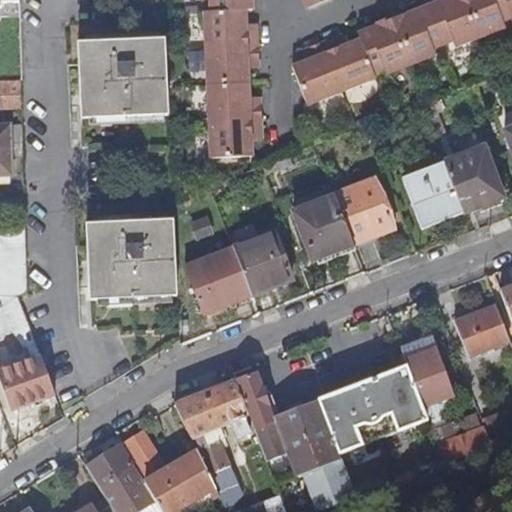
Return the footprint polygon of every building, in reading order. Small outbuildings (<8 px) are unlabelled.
[(262,136),(260,105),(249,106),(249,99),(248,70),(247,63),(258,63),(256,32),(246,32),(245,26),(245,11),(252,11),(251,0),(202,0),(202,2),(210,2),(210,13),(203,13),(210,160),(252,158),(251,143),(251,136),(262,136)] [(305,62),(292,67),(307,106),(341,93),(375,79),(373,73),(383,69),(385,75),(410,65),(434,56),(432,50),(452,42),(455,48),(479,38),(504,28),(501,22),(511,18),(511,19),(511,0),(442,0),(392,20),(392,18),(376,24),(377,26),(357,34),(360,40),(346,46),(340,48),(336,38),(307,50),(311,60),(305,62)] [(304,0),(308,8),(328,0),(304,0)] [(342,36),(336,38),(340,48),(346,46),(342,36)] [(80,119),(166,115),(162,40),(76,44),(80,119)] [(307,50),(301,52),(305,62),(311,60),(307,50)] [(0,108),(21,107),(20,80),(0,80),(0,108)] [(10,153),(22,153),(21,126),(9,126),(9,124),(0,124),(0,175),(11,175),(10,153)] [(511,127),(503,131),(511,154),(511,127)] [(442,164),(461,215),(503,200),(483,148),(442,164)] [(421,231),(461,215),(442,164),(401,180),(421,231)] [(333,195),(352,245),(393,230),(374,179),(333,195)] [(313,260),(352,245),(333,195),(294,210),(313,260)] [(175,296),(172,221),(85,225),(88,300),(175,296)] [(0,302),(3,307),(18,298),(26,292),(24,227),(0,227),(0,302)] [(232,248),(250,296),(291,281),(272,233),(232,248)] [(205,314),(250,296),(232,248),(186,266),(205,314)] [(511,323),(511,287),(500,292),(511,324),(511,323)] [(0,308),(0,341),(3,340),(2,337),(14,333),(26,350),(31,362),(0,373),(0,376),(12,412),(25,407),(27,412),(35,408),(34,404),(50,399),(37,364),(43,362),(18,298),(3,307),(0,308)] [(509,340),(496,306),(454,323),(467,357),(481,352),(484,357),(495,353),(493,347),(509,340)] [(56,397),(43,362),(37,364),(50,399),(56,397)] [(406,367),(354,387),(375,442),(427,421),(410,378),(406,367)] [(491,446),(484,429),(444,444),(438,429),(447,426),(426,373),(410,378),(427,421),(443,464),(491,446)] [(256,374),(235,382),(248,416),(270,473),(279,469),(278,464),(287,461),(285,455),(286,454),(295,476),(303,473),(317,511),(354,497),(338,457),(317,402),(302,407),(300,404),(285,409),(286,413),(279,416),(272,418),(263,394),(256,374)] [(174,406),(197,453),(219,496),(222,503),(232,499),(229,491),(233,489),(236,484),(217,441),(225,438),(220,425),(231,421),(237,438),(250,433),(244,417),(248,416),(235,382),(203,391),(174,406)] [(354,387),(317,402),(338,457),(375,442),(354,387)] [(270,392),(263,394),(272,418),(279,416),(270,392)] [(500,415),(481,422),(484,429),(491,446),(509,439),(500,415)] [(141,470),(138,472),(142,480),(154,501),(160,511),(175,511),(185,506),(189,511),(193,511),(219,496),(197,453),(167,472),(143,432),(124,444),(141,470)] [(102,484),(98,486),(107,500),(114,511),(136,511),(154,501),(142,480),(141,480),(121,446),(90,465),(102,484)] [(233,511),(285,511),(279,495),(233,511)] [(114,511),(107,500),(93,509),(95,511),(114,511)]
